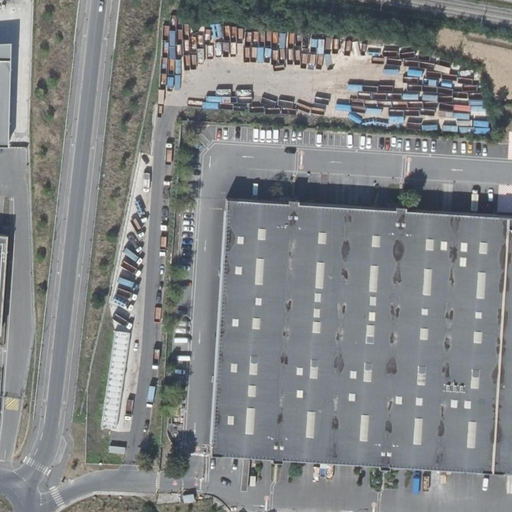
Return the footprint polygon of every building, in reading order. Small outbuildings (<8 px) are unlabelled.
[(0,143),(10,144),(14,40),(0,40),(0,143)] [(479,96),(481,64),(408,60),(407,68),(400,68),(400,81),(391,81),(390,99),(407,100),(407,103),(413,104),(413,92),(479,96)] [(511,216),(227,199),(212,455),(511,473),(511,216)] [(0,331),(2,332),(9,233),(0,232),(0,331)] [(114,334),(101,426),(117,429),(131,336),(114,334)] [(194,493),(184,494),(186,501),(195,499),(194,493)]
